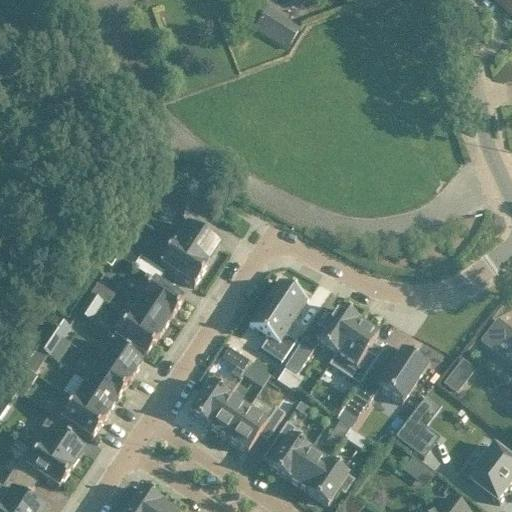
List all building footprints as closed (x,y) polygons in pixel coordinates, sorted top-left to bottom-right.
[(264,0),(255,13),(288,37),(303,17),(278,0),(264,0)] [(511,0),(494,0),(511,16),(511,0)] [(157,184),(148,198),(175,216),(181,220),(191,205),(158,183),(157,184)] [(186,227),(173,247),(207,270),(208,269),(207,269),(220,250),(186,227)] [(207,270),(173,247),(159,267),(194,290),(207,270)] [(111,256),(104,266),(111,270),(118,260),(111,256)] [(164,275),(140,259),(133,270),(146,278),(157,286),(164,275)] [(146,278),(133,298),(171,323),(184,304),(157,286),(146,278)] [(308,305),(278,285),(277,286),(278,287),(251,328),(250,327),(249,329),(268,342),(261,353),(280,366),(281,367),(296,345),(295,344),(294,345),(284,338),(306,305),(307,306),(308,305)] [(97,287),(90,297),(97,302),(104,291),(97,287)] [(90,297),(77,317),(89,325),(102,305),(97,302),(90,297)] [(128,322),(158,342),(171,323),(133,298),(132,299),(140,304),(128,322)] [(335,359),(358,325),(338,312),(315,346),(335,359)] [(56,322),(49,333),(61,341),(68,330),(56,322)] [(128,322),(115,342),(145,362),(158,342),(128,322)] [(483,345),(508,364),(511,359),(511,333),(499,324),(483,345)] [(359,325),(358,325),(335,359),(328,368),(359,389),(374,365),(377,362),(367,355),(378,339),(376,338),(378,334),(369,328),(367,331),(358,326),(359,325)] [(49,333),(37,352),(49,360),(61,341),(49,333)] [(93,361),(93,362),(129,386),(142,366),(112,347),(99,365),(93,361)] [(411,361),(402,355),(389,375),(374,365),(359,389),(352,399),(367,409),(378,393),(401,408),(426,371),(424,370),(425,368),(412,359),(411,361)] [(31,360),(25,370),(35,377),(41,367),(31,360)] [(236,371),(231,378),(240,384),(251,367),(243,361),(236,371)] [(93,362),(80,381),(116,405),(129,386),(93,362)] [(11,379),(6,386),(23,398),(28,390),(11,379)] [(67,398),(66,399),(104,424),(116,405),(80,381),(80,382),(86,386),(75,403),(67,398)] [(208,387),(188,418),(208,431),(228,401),(237,388),(228,382),(220,395),(208,387)] [(66,399),(53,418),(91,443),(104,424),(66,399)] [(228,401),(208,431),(208,432),(209,431),(227,444),(247,414),(228,401)] [(337,422),(342,414),(331,407),(325,415),(337,422)] [(247,414),(227,444),(247,457),(259,439),(267,445),(285,418),(276,412),(266,426),(247,414)] [(44,428),(31,447),(71,473),(83,454),(68,444),(76,433),(53,418),(51,417),(44,428)] [(439,442),(411,420),(395,441),(423,463),(439,442)] [(286,427),(262,463),(270,468),(268,471),(288,484),(308,453),(289,441),(295,433),(286,427)] [(31,447),(11,477),(32,491),(40,480),(58,492),(71,473),(31,447)] [(500,507),(511,491),(511,461),(496,450),(477,476),(468,469),(461,477),(500,507)] [(308,453),(288,484),(288,485),(289,484),(307,496),(306,497),(307,497),(328,466),(327,466),(309,454),(308,453)] [(414,481),(423,469),(413,461),(404,473),(414,481)] [(328,466),(307,497),(327,511),(338,494),(344,498),(354,484),(328,466)] [(11,477),(0,493),(0,511),(40,511),(25,502),(32,491),(11,477)] [(127,511),(118,506),(113,511),(158,511),(161,507),(141,493),(128,511),(127,511)] [(462,511),(448,501),(439,511),(462,511)]
